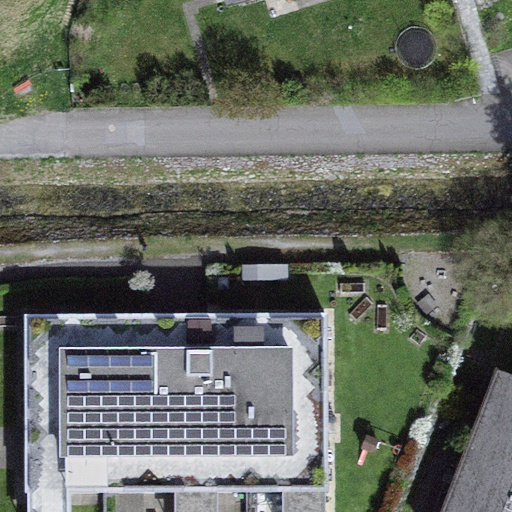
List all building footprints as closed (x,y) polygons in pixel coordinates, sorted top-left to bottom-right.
[(327,493),(327,319),(208,319),(208,355),(146,355),(146,319),(26,320),(27,495),(30,495),(70,495),(177,494),(216,494),(250,494),(325,493),(327,493)] [(146,355),(208,355),(208,319),(185,319),(146,319),(146,355)] [(511,511),(511,382),(502,379),(450,511),(511,511)] [(250,511),(324,511),(325,493),(250,494),(250,511)] [(176,511),(216,511),(216,494),(177,494),(176,511)] [(29,511),(69,511),(70,495),(30,495),(29,511)]
